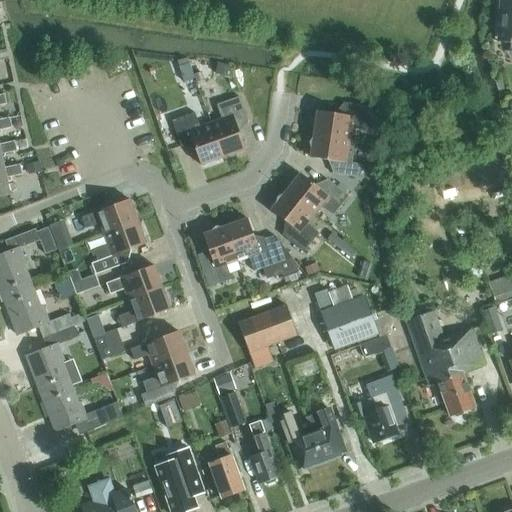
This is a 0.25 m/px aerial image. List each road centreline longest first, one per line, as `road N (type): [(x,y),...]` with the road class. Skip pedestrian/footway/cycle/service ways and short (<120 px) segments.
road 1 (residential): [(167,207),(154,183),(132,171),(0,225)]
road 2 (residential): [(167,207),(248,180),(274,147),(280,97)]
road 3 (residential): [(227,367),(167,207)]
road 4 (tertiary): [(364,511),(511,458)]
